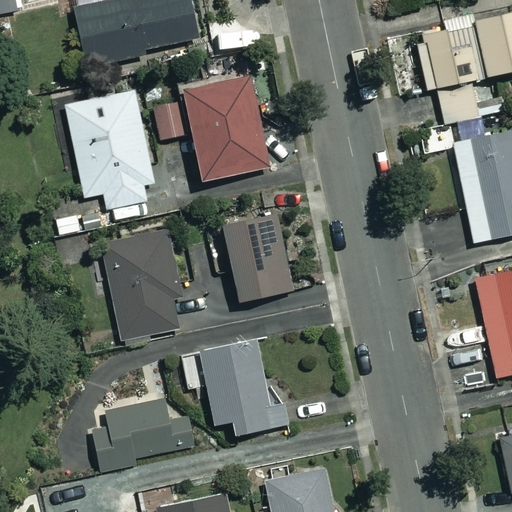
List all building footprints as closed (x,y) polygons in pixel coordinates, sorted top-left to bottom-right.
[(199,42),(190,0),(133,0),(75,11),(85,65),(199,42)] [(476,24),(488,78),(511,72),(511,8),(475,17),(476,24)] [(426,91),(436,89),(443,120),(477,113),(470,82),(488,78),(476,24),(422,36),(424,46),(417,47),(426,91)] [(249,50),(245,25),(209,31),(212,55),(249,50)] [(249,75),(180,91),(201,183),(270,167),(249,75)] [(154,183),(134,90),(64,106),(84,198),(103,194),(109,223),(133,218),(130,204),(145,201),(142,186),(154,183)] [(178,103),(153,109),(161,141),(185,135),(178,103)] [(511,235),(511,132),(452,144),(473,243),(511,235)] [(78,215),(54,221),(58,239),(82,233),(78,215)] [(293,291),(277,216),(222,227),(238,303),(293,291)] [(120,343),(183,331),(178,303),(184,301),(170,228),(100,242),(120,343)] [(511,375),(511,271),(475,280),(496,379),(511,375)] [(268,407),(256,342),(181,357),(188,391),(205,387),(213,426),(231,422),(234,436),(288,426),(284,404),(268,407)] [(168,423),(161,399),(105,415),(109,429),(91,434),(101,470),(193,444),(185,418),(168,423)] [(511,435),(498,439),(511,494),(511,493),(511,435)] [(340,511),(330,466),(263,481),(270,511),(340,511)] [(225,511),(223,497),(156,511),(155,511),(225,511)]
